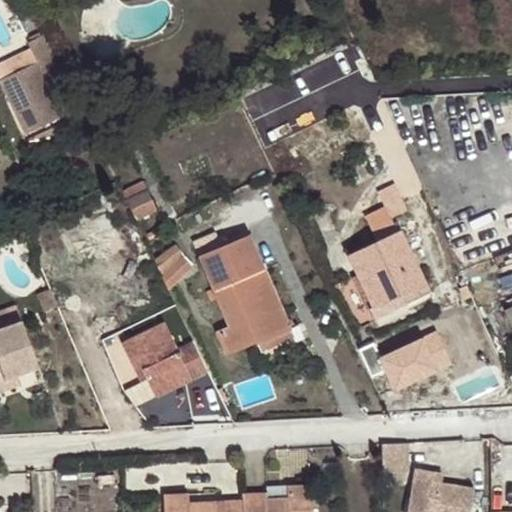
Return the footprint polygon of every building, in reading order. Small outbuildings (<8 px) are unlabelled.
[(26,136),(65,117),(52,91),(67,83),(45,36),(27,44),(34,58),(37,64),(0,82),(26,136)] [(0,74),(0,81),(0,82),(37,64),(34,58),(0,74)] [(395,185),(381,191),(393,217),(407,211),(395,185)] [(147,192),(127,202),(135,219),(156,209),(147,192)] [(58,226),(31,238),(40,260),(65,249),(76,272),(93,263),(99,276),(113,269),(106,256),(125,249),(108,213),(63,236),(58,226)] [(400,231),(348,255),(373,307),(369,308),(377,325),(432,298),(400,231)] [(227,355),(256,342),(253,335),(287,319),(248,237),(200,259),(230,327),(217,333),(227,355)] [(166,258),(153,264),(156,270),(161,281),(173,274),(166,258)] [(253,335),(256,342),(257,345),(292,329),(287,319),(253,335)] [(191,381),(206,373),(191,343),(176,351),(163,323),(120,343),(135,375),(144,371),(147,378),(154,392),(189,376),(191,381)] [(0,334),(0,386),(3,385),(38,373),(22,327),(0,334)] [(372,343),(357,350),(371,377),(387,370),(395,388),(451,361),(437,333),(380,360),(372,343)] [(144,371),(135,375),(139,382),(147,378),(144,371)] [(157,397),(191,381),(189,376),(154,392),(157,397)] [(384,441),(384,480),(409,480),(409,441),(384,441)] [(443,475),(414,470),(413,479),(442,483),(443,475)] [(413,479),(407,511),(470,511),(475,488),(442,483),(413,479)] [(242,500),(242,511),(314,511),(313,484),(288,486),(288,498),(267,499),(267,494),(242,495),(242,500)] [(266,488),(267,494),(267,499),(288,498),(288,486),(266,488)] [(242,511),(242,500),(189,504),(189,494),(164,496),(164,511),(242,511)]
